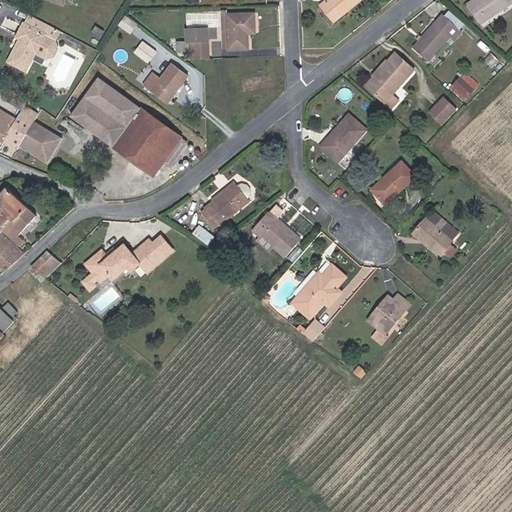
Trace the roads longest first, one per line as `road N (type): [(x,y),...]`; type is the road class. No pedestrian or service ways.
road 1 (unclassified): [(292,96),(160,202),(133,212),(88,212),(0,281)]
road 2 (unclassified): [(365,230),(307,185),(296,166),(292,96)]
road 3 (unclassified): [(412,0),(292,96)]
